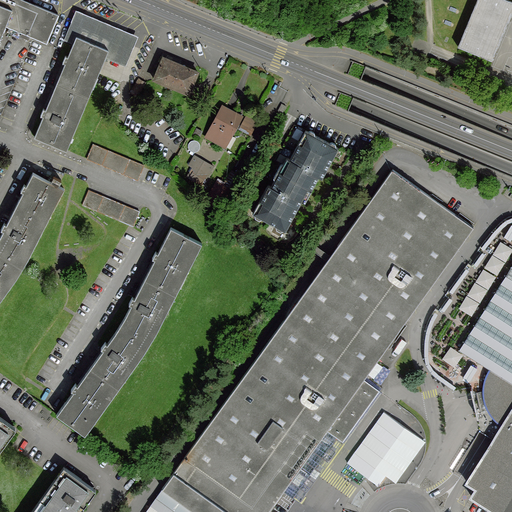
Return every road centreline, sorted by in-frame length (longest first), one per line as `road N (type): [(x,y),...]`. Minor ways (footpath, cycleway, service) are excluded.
road 1 (tertiary): [(511,150),(142,0)]
road 2 (primary): [(210,29),(351,103),(511,168)]
road 3 (primary): [(511,132),(363,72),(210,29)]
road 4 (residential): [(0,137),(155,202)]
